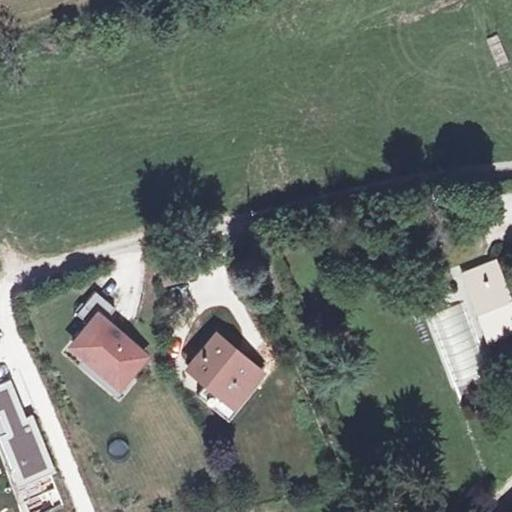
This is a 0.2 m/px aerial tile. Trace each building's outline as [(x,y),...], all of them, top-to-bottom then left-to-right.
[(167,269),(172,286),(200,278),(195,261),(167,269)] [(476,280),(481,294),(501,288),(508,313),(511,311),(511,274),(511,270),(476,280)] [(501,288),(481,294),(499,343),(511,339),(511,311),(508,313),(501,288)] [(100,291),(81,313),(94,324),(78,342),(95,356),(124,381),(148,353),(110,320),(120,309),(100,291)] [(229,419),(268,372),(224,335),(197,369),(215,385),(205,398),(229,419)] [(124,381),(95,356),(87,366),(116,390),(124,381)] [(277,380),(268,372),(229,419),(238,426),(277,380)] [(21,485),(59,470),(36,413),(29,416),(14,378),(0,383),(0,414),(3,413),(10,430),(3,433),(3,434),(16,467),(14,468),(21,485)] [(0,435),(3,434),(3,433),(10,430),(3,413),(0,414),(0,435)]
